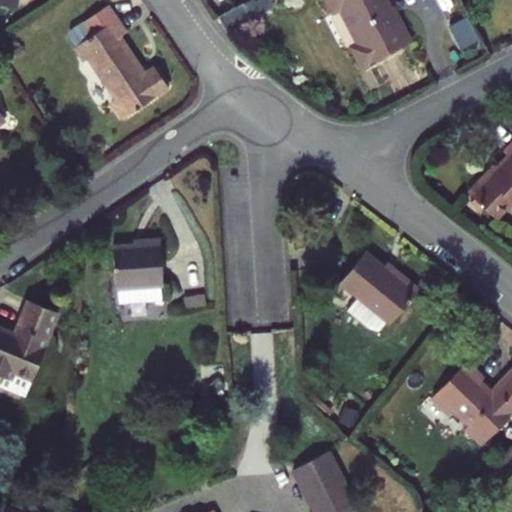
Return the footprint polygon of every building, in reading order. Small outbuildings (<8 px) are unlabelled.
[(247,0),(227,12),(236,28),(258,15),(249,0),(247,0)] [(374,62),(423,36),(405,3),(401,5),(398,0),(341,0),(344,5),(350,2),(370,37),(363,41),(374,62)] [(133,31),(112,1),(88,17),(99,33),(83,45),(92,59),(96,56),(122,95),(117,98),(129,116),(176,84),(161,63),(151,70),(127,34),(133,31)] [(511,214),(511,160),(506,167),(499,176),(494,172),(478,191),(509,217),(511,214)] [(502,163),(494,172),(499,176),(506,167),(502,163)] [(178,277),(175,237),(128,240),(131,280),(133,280),(134,294),(176,291),(175,278),(178,277)] [(402,275),(391,266),(374,250),(350,277),(371,296),(360,309),(380,326),(388,328),(397,317),(400,320),(428,289),(406,270),(402,275)] [(396,261),(391,266),(402,275),(406,270),(396,261)] [(0,369),(20,377),(17,385),(37,393),(55,346),(51,345),(65,309),(38,298),(24,334),(0,324),(0,369)] [(511,373),(493,391),(482,380),(486,376),(469,360),(442,387),(457,403),(461,399),(476,416),(473,419),(490,437),(511,415),(511,373)] [(377,493),(349,440),(313,458),(342,511),(377,493)]
